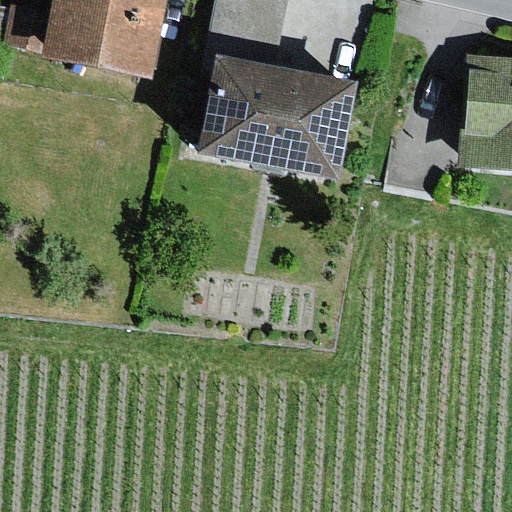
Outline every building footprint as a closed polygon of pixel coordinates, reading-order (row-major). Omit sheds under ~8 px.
[(179,0),(65,0),(53,63),(163,84),(179,0)] [(217,69),(279,80),(293,0),(218,0),(207,67),(217,69)] [(52,17),(12,10),(5,49),(45,56),(52,17)] [(511,60),(457,55),(446,167),(511,173),(511,60)] [(279,80),(217,69),(203,158),(350,181),(364,93),(279,80)]
